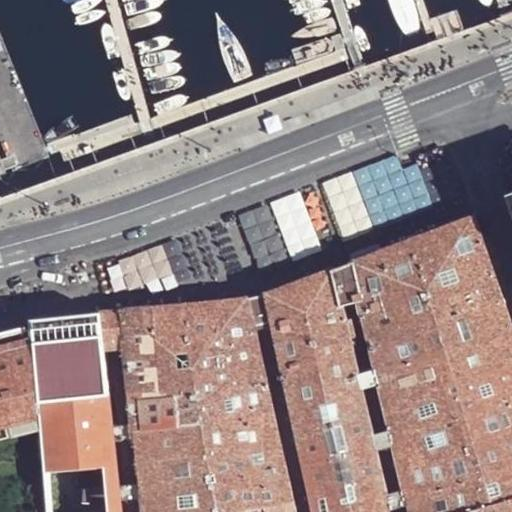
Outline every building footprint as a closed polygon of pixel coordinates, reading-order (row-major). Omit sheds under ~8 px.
[(511,511),(511,326),(474,217),(353,262),(362,299),(409,495),(390,499),(343,305),(334,269),(267,293),(273,321),(316,511),(511,511)] [(343,305),(362,299),(353,262),(334,269),(343,305)] [(253,326),(273,321),(267,293),(247,298),(253,326)] [(295,511),(253,326),(247,298),(120,311),(123,341),(142,511),(295,511)] [(120,311),(100,313),(104,344),(109,344),(123,341),(120,311)] [(104,344),(100,313),(30,319),(30,328),(32,327),(40,429),(47,511),(122,511),(107,368),(104,344)] [(32,327),(30,328),(0,335),(0,439),(40,429),(32,327)]
